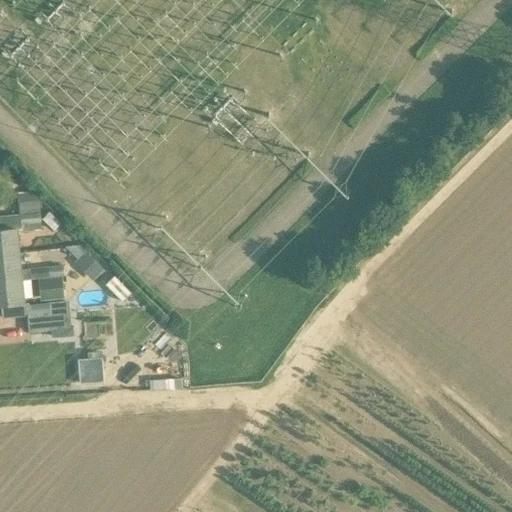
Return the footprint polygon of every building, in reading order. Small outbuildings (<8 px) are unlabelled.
[(39,200),(29,189),(17,190),(18,213),(0,214),(0,254),(19,252),(17,231),(42,229),(39,200)] [(46,212),(41,218),(52,229),(57,224),(59,221),(47,210),(46,212)] [(79,247),(66,248),(78,259),(75,262),(92,280),(103,270),(79,247)] [(16,280),(21,280),(20,269),(19,252),(0,254),(0,278),(3,279),(6,278),(7,280),(16,279),(16,280)] [(20,269),(21,280),(63,275),(62,266),(20,269)] [(64,298),(62,276),(44,278),(46,300),(64,298)] [(24,303),(21,280),(16,280),(16,279),(7,280),(6,278),(3,279),(0,278),(0,304),(1,317),(26,315),(28,331),(50,329),(70,328),(70,326),(68,301),(48,302),(48,303),(24,303)] [(73,326),(70,326),(70,328),(50,329),(51,334),(53,337),(74,335),(73,326)] [(186,385),(183,349),(166,350),(169,386),(186,385)] [(104,381),(102,357),(87,358),(78,358),(79,383),(104,381)]
